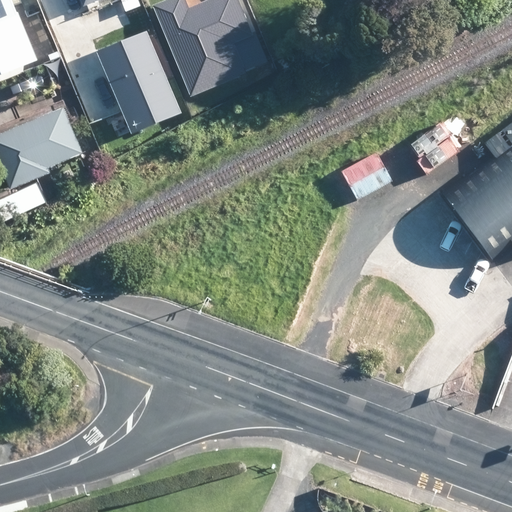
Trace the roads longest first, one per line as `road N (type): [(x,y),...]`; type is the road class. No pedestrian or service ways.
road 1 (secondary): [(511,483),(167,353)]
road 2 (residential): [(0,486),(78,462),(133,426),(167,353)]
road 3 (secondary): [(167,353),(0,292)]
